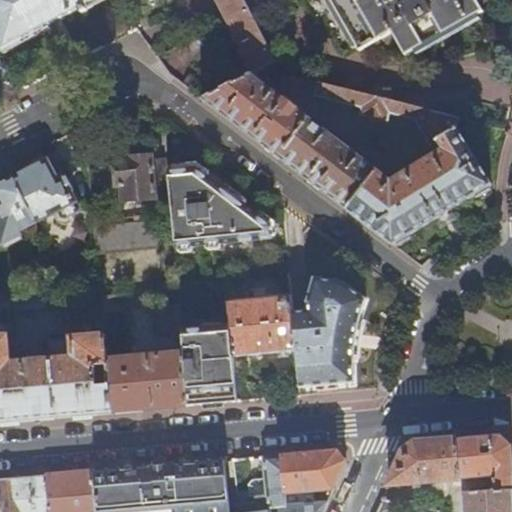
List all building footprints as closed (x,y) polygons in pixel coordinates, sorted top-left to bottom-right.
[(87,7),(100,0),(0,0),(0,34),(8,50),(49,29),(80,12),(82,16),(89,12),(87,7)] [(215,0),(255,75),(278,63),(244,0),(215,0)] [(484,12),(477,0),(397,0),(393,2),(391,0),(329,0),(359,52),(393,33),(407,57),(484,12)] [(252,76),(203,102),(258,143),(324,194),(394,246),(451,210),(492,187),(457,128),(459,118),(285,76),(281,85),(283,88),(355,105),(356,104),(365,106),(363,112),(365,114),(385,120),(387,118),(388,112),(418,119),(432,142),(436,143),(438,142),(443,150),(393,182),(252,76)] [(168,172),(167,159),(152,160),(151,158),(114,162),(117,188),(123,188),(125,202),(154,200),(154,187),(169,186),(168,172)] [(32,170),(13,180),(35,223),(58,212),(62,218),(65,219),(77,212),(78,210),(69,194),(72,192),(65,178),(57,183),(47,163),(45,164),(43,159),(30,165),(32,170)] [(222,244),(217,186),(210,187),(207,189),(201,183),(202,181),(201,173),(198,170),(168,172),(169,186),(175,248),(222,244)] [(218,186),(216,185),(201,173),(202,181),(201,183),(207,189),(210,187),(217,186),(218,186)] [(35,223),(13,180),(0,186),(0,238),(3,245),(20,235),(18,232),(35,223)] [(218,186),(217,186),(222,244),(271,239),(270,226),(218,186)] [(155,223),(94,230),(98,255),(159,249),(155,223)] [(296,352),(299,388),(355,383),(355,367),(356,342),(360,320),(367,300),(345,283),(318,278),(309,300),(310,312),(292,313),(296,352)] [(179,294),(178,283),(155,285),(155,296),(162,295),(179,294)] [(49,308),(47,294),(12,298),(14,311),(49,308)] [(179,294),(162,295),(163,308),(180,307),(179,294)] [(127,295),(103,298),(106,330),(114,329),(113,313),(128,312),(127,295)] [(292,313),(291,297),(229,302),(231,329),(234,358),(296,352),(292,313)] [(155,335),(182,332),(180,307),(163,308),(153,309),(155,335)] [(214,405),(239,403),(234,358),(231,329),(182,333),(184,355),(189,407),(214,405)] [(0,424),(65,419),(114,414),(109,363),(106,332),(79,335),(80,340),(51,342),(53,362),(13,365),(9,339),(0,339),(0,424)] [(158,410),(189,407),(184,355),(169,357),(168,352),(167,351),(153,352),(150,355),(151,359),(109,363),(114,414),(158,410)] [(405,452),(390,485),(495,476),(495,485),(491,485),(491,492),(463,493),(464,511),(511,511),(511,461),(511,445),(500,436),(475,438),(435,442),(417,444),(405,452)] [(315,491),(334,490),(347,462),(340,452),(319,453),(283,456),(288,506),(270,509),(271,511),(324,511),(328,503),(314,502),(315,491)] [(288,506),(283,456),(269,457),(263,458),(266,480),(267,495),(251,497),(251,491),(239,493),(241,505),(253,503),(257,503),(258,511),(270,509),(288,506)] [(233,511),(227,461),(200,464),(200,467),(172,469),(172,466),(152,468),(151,471),(143,472),(125,474),(124,471),(94,473),(97,511),(233,511)] [(97,511),(94,473),(74,475),(47,478),(50,511),(97,511)] [(50,511),(47,478),(27,480),(0,482),(0,498),(1,511),(50,511)] [(267,495),(266,480),(254,481),(250,486),(251,491),(251,497),(267,495)] [(401,511),(406,501),(382,500),(377,511),(401,511)] [(271,511),(270,509),(258,511),(257,503),(253,503),(254,510),(241,511),(271,511)]
